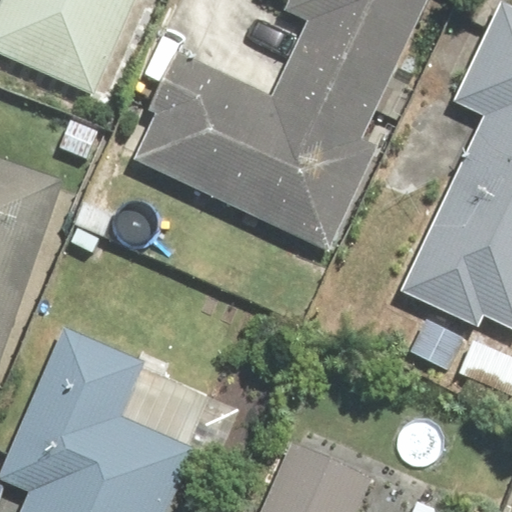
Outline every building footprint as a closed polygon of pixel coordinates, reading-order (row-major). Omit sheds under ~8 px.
[(10,0),(0,22),(0,51),(102,98),(146,0),(10,0)] [(438,0),(296,0),(293,8),(318,20),(282,95),(189,51),(160,111),(168,115),(145,161),(338,253),(388,149),(371,141),(438,0)] [(511,1),(463,102),(493,117),(409,291),(486,329),(492,317),(511,327),(511,1)] [(76,186),(0,156),(0,365),(6,368),(76,186)] [(163,363),(78,324),(9,474),(42,489),(31,511),(185,511),(212,456),(136,421),(163,363)] [(511,358),(481,344),(466,376),(511,398),(511,358)] [(358,511),(380,462),(307,432),(274,511),(358,511)]
